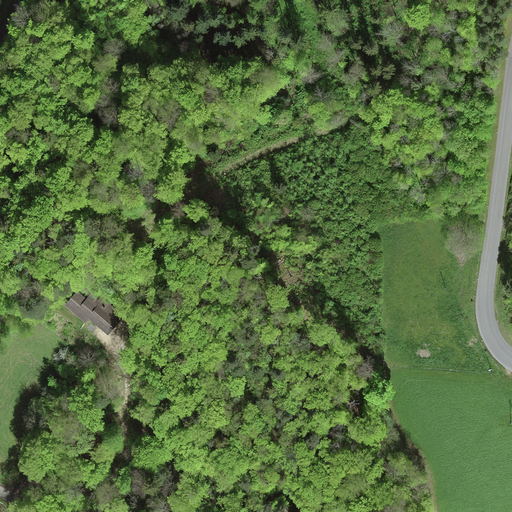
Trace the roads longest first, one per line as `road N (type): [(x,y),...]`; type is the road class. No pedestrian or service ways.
road 1 (track): [(145,232),(217,174),(376,103),(444,0)]
road 2 (tertiary): [(511,359),(490,335),(485,306),(511,85)]
road 3 (track): [(73,511),(125,423),(124,329)]
